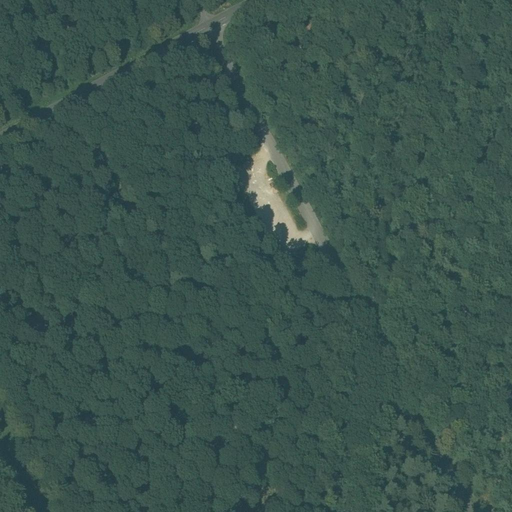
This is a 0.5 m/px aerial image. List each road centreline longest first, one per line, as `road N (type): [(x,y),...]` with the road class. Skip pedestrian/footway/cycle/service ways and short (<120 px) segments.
road 1 (unclassified): [(476,511),(208,24)]
road 2 (secondary): [(0,139),(208,24)]
road 3 (track): [(341,511),(369,320)]
